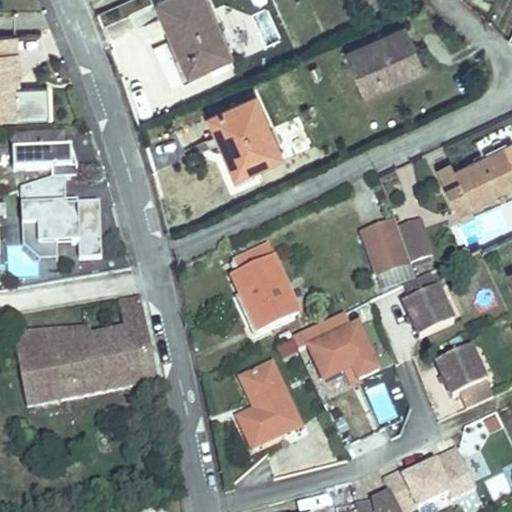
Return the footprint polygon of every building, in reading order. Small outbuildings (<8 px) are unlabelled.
[(189,73),(231,55),(223,38),(206,0),(166,0),(158,4),(189,73)] [(425,68),(406,26),(345,53),(364,95),(425,68)] [(223,38),(231,55),(245,48),(238,32),(223,38)] [(19,55),(19,38),(0,38),(0,123),(14,123),(13,91),(13,86),(12,56),(19,55)] [(13,86),(20,86),(19,55),(12,56),(13,86)] [(48,90),(13,91),(14,123),(40,122),(40,120),(49,119),(48,90)] [(210,116),(219,136),(223,134),(240,174),(281,156),(256,97),(210,116)] [(223,134),(219,136),(236,176),(240,174),(223,134)] [(62,136),(13,138),(14,175),(52,174),(53,184),(65,183),(78,183),(77,171),(70,151),(62,151),(62,136)] [(457,213),(470,207),(503,191),(501,185),(511,179),(511,144),(456,172),(454,173),(459,182),(446,189),(457,213)] [(452,164),(438,172),(446,189),(459,182),(454,173),(456,172),(452,164)] [(511,179),(501,185),(503,191),(509,189),(511,194),(511,179)] [(51,184),(21,193),(22,230),(38,230),(38,249),(58,249),(79,248),(79,263),(102,262),(100,206),(77,207),(77,212),(66,213),(65,183),(53,184),(51,184)] [(461,221),(474,215),(470,207),(457,213),(461,221)] [(413,229),(409,217),(402,219),(406,232),(413,229)] [(38,230),(22,230),(23,249),(39,265),(58,264),(58,249),(38,249),(38,230)] [(374,251),(365,255),(377,285),(389,280),(381,259),(386,257),(383,249),(382,249),(374,251)] [(255,328),(264,324),(268,332),(300,317),(269,250),(235,266),(241,280),(234,283),(255,328)] [(453,327),(430,277),(404,289),(411,306),(405,308),(420,343),(453,327)] [(148,336),(141,305),(120,308),(126,339),(148,336)] [(255,328),(259,336),(268,332),(264,324),(255,328)] [(356,328),(306,351),(322,384),(351,370),(357,383),(377,373),(356,328)] [(119,334),(88,340),(86,333),(62,335),(75,400),(158,384),(148,336),(126,339),(121,340),(119,334)] [(75,400),(62,335),(37,336),(50,405),(75,400)] [(50,405),(37,336),(13,338),(27,409),(50,405)] [(494,401),(470,353),(436,368),(453,403),(460,400),(466,413),(494,401)] [(299,431),(270,368),(236,384),(251,415),(234,423),(249,455),(299,431)] [(281,448),(281,472),(301,472),(301,448),(281,448)] [(418,511),(450,497),(453,504),(477,492),(460,456),(406,482),(403,477),(386,485),(392,499),(374,507),(357,511),(418,511)]
